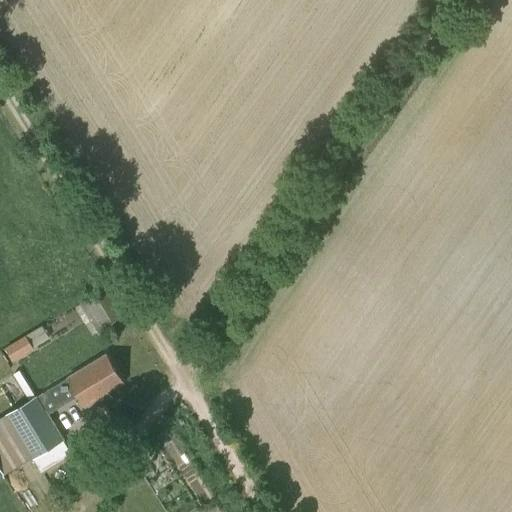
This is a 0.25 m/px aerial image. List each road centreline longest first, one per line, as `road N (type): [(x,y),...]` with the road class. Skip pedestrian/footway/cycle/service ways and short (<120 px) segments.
road 1 (track): [(182,379),(451,0)]
road 2 (track): [(0,85),(182,379)]
road 3 (track): [(182,379),(266,511)]
